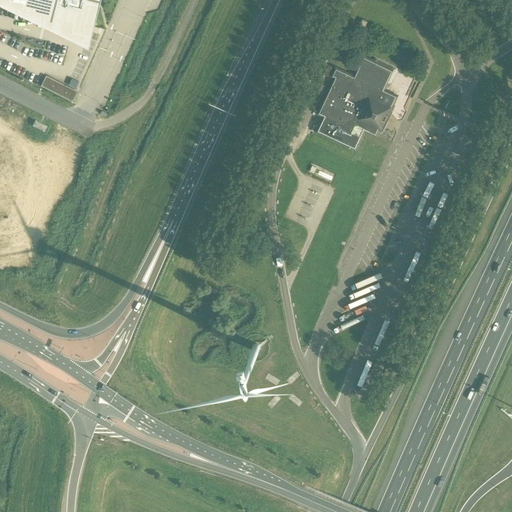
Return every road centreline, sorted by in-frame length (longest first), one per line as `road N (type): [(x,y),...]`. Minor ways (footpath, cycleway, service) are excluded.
road 1 (motorway): [(511,229),(385,511)]
road 2 (motorway): [(275,0),(175,222)]
road 3 (motorway): [(418,511),(511,301)]
road 4 (unclassified): [(194,0),(143,101),(119,120),(88,125)]
road 5 (motorway): [(175,222),(108,320),(86,332),(61,332)]
road 6 (secondary): [(238,471),(99,388)]
road 7 (secondary): [(87,417),(238,471)]
